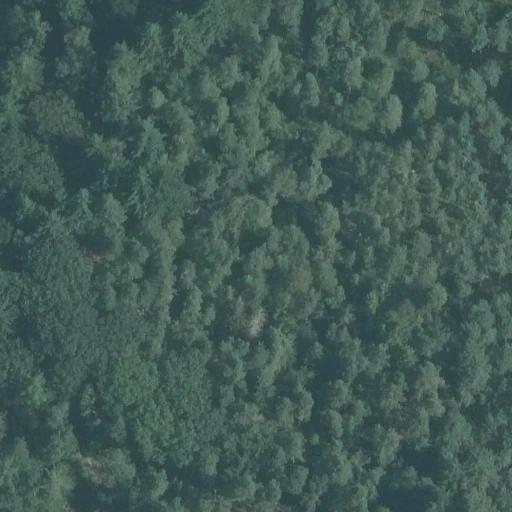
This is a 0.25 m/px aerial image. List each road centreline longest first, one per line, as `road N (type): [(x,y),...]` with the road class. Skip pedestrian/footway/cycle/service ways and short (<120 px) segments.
road 1 (track): [(511,104),(4,300)]
road 2 (track): [(7,368),(4,300),(46,0)]
road 3 (track): [(0,368),(70,463),(86,511)]
